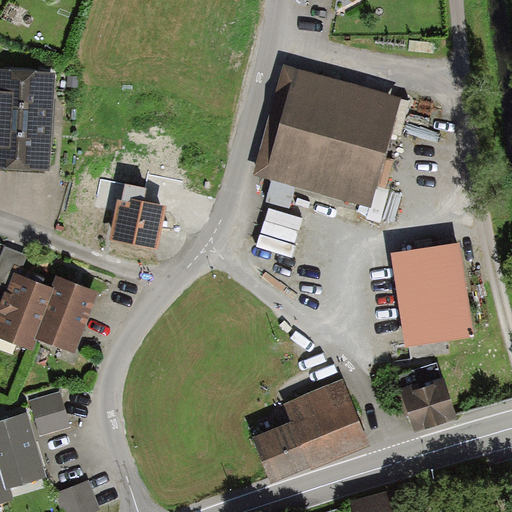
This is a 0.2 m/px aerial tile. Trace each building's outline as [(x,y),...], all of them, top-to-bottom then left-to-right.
[(401,101),(286,68),(256,173),(371,206),(401,101)] [(0,120),(53,123),(55,72),(0,69),(0,120)] [(0,167),(50,171),(53,123),(0,120),(0,167)] [(167,209),(119,200),(111,242),(159,250),(167,209)] [(459,245),(395,253),(408,346),(472,338),(459,245)] [(51,290),(15,274),(0,310),(0,338),(35,353),(39,343),(37,342),(55,291),(51,290)] [(76,356),(98,294),(55,278),(51,290),(55,291),(37,342),(39,343),(76,356)] [(441,378),(399,392),(413,435),(455,422),(441,378)] [(368,447),(344,384),(288,406),(295,426),(253,442),(269,484),(368,447)] [(61,392),(30,402),(40,436),(72,427),(61,392)] [(0,477),(4,491),(12,488),(45,479),(27,415),(0,423),(0,477)] [(0,477),(0,505),(16,501),(12,488),(4,491),(0,477)] [(89,482),(55,494),(61,511),(98,511),(100,511),(89,482)] [(353,511),(408,511),(403,488),(350,500),(353,511)]
